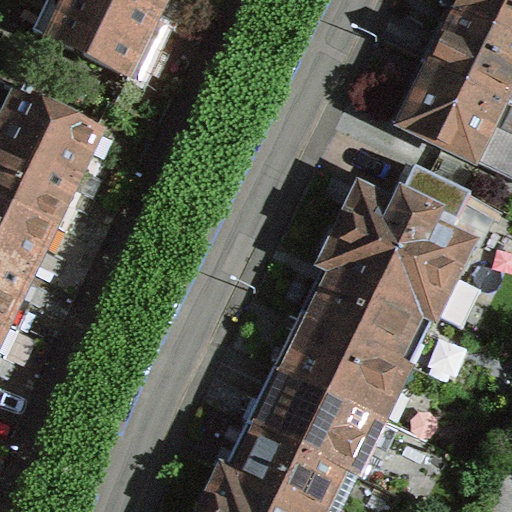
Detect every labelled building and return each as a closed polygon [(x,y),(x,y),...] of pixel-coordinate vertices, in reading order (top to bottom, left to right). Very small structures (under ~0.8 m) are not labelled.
[(173,0),(52,0),(34,38),(131,86),(173,0)] [(511,0),(460,0),(456,10),(458,12),(511,37),(511,0)] [(431,67),(511,106),(511,37),(458,12),(453,22),(449,29),(440,25),(422,63),(431,67)] [(511,106),(431,67),(426,77),(422,84),(413,80),(393,122),(511,179),(511,106)] [(0,355),(102,142),(9,98),(0,116),(0,355)] [(325,263),(338,269),(421,309),(434,316),(470,244),(450,234),(470,194),(415,167),(395,208),(361,191),(342,228),(331,231),(327,240),(323,248),(327,259),(325,263)] [(332,280),(327,290),(316,283),(301,313),(313,319),(396,360),(421,309),(338,269),(332,280)] [(274,368),(370,415),(384,385),(397,392),(410,366),(396,360),(313,319),(307,331),(302,341),(291,334),(274,368)] [(264,420),(260,429),(343,470),(356,476),(369,450),(356,444),(370,415),(274,368),(257,402),(270,407),(264,420)] [(321,511),(343,470),(260,429),(241,467),(235,479),(302,511),(321,511)] [(302,511),(235,479),(223,473),(221,477),(209,480),(201,497),(206,508),(203,511),(302,511)]
